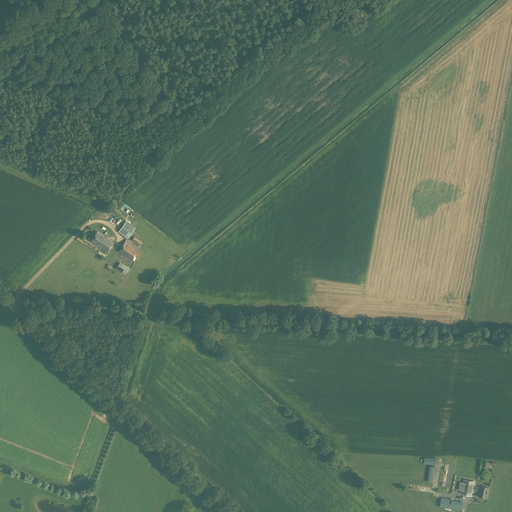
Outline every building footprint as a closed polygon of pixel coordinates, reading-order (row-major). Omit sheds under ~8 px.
[(127,238),(135,227),(126,221),(118,232),(127,238)] [(113,243),(96,232),(91,241),(107,252),(113,243)] [(143,242),(134,236),(131,241),(140,246),(143,242)] [(139,248),(126,240),(118,253),(134,263),(137,258),(134,256),(139,248)] [(128,269),(121,265),(119,268),(121,270),(121,271),(127,274),(128,273),(126,272),(128,269)] [(461,493),(471,496),(473,489),(473,486),(474,481),(463,479),(461,493)] [(480,487),(473,486),(473,489),(476,489),(475,490),(479,491),(478,496),(486,498),(489,487),(480,485),(480,487)] [(461,511),(462,502),(441,498),(440,507),(461,511)]
